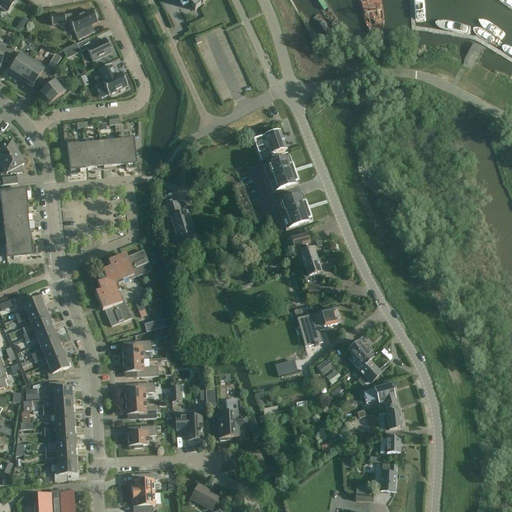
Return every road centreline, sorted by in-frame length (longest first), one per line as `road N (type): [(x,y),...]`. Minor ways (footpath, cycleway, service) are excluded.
road 1 (unclassified): [(433,511),(437,433),(426,390),(353,254),(291,93)]
road 2 (residential): [(103,0),(142,98),(32,129)]
road 3 (residential): [(59,272),(134,236),(129,182),(51,190)]
road 4 (tertiary): [(99,465),(90,355),(59,272)]
road 5 (residential): [(256,511),(239,487),(193,461),(99,465)]
road 6 (unclassified): [(178,152),(208,127),(291,93)]
